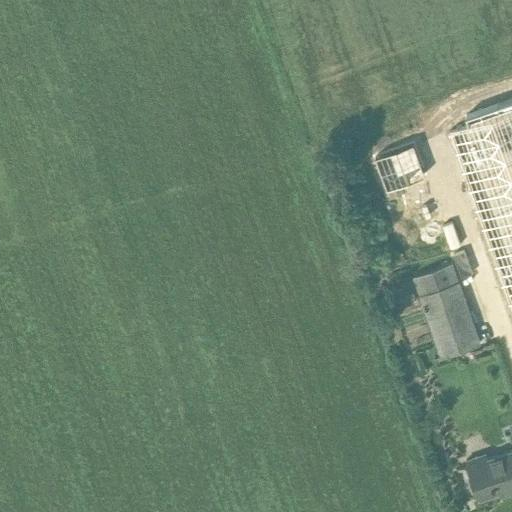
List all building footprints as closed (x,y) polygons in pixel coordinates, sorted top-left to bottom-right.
[(465,127),(446,134),(511,323),(511,110),(510,111),(507,102),(462,117),(465,127)] [(413,144),(376,157),(389,193),(425,181),(413,144)] [(368,174),(358,178),(362,190),(372,186),(368,174)] [(452,262),(414,275),(442,355),(480,342),(469,310),(452,262)] [(486,453),(466,460),(479,497),(508,487),(510,492),(511,491),(511,449),(488,458),(486,453)]
